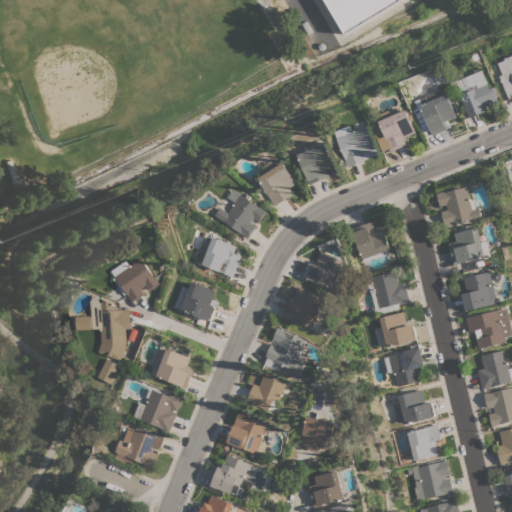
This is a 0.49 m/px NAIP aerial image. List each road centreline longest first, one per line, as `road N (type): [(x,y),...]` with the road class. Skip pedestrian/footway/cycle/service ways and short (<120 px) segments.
road 1 (residential): [(511,135),(301,227),(270,275),(160,511)]
road 2 (residential): [(413,179),(490,511)]
